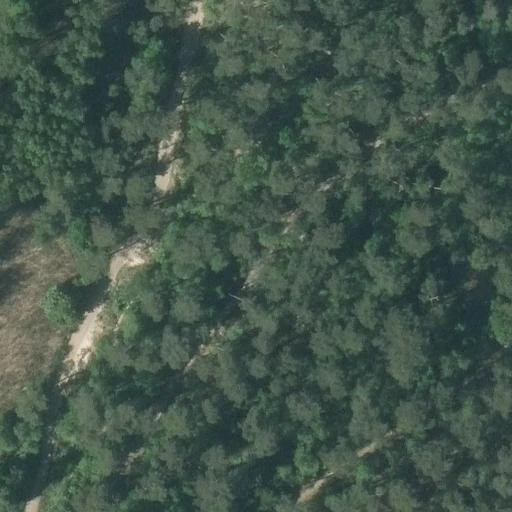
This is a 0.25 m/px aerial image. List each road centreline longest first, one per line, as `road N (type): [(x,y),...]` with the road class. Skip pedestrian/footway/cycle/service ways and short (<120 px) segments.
road 1 (track): [(34,511),(52,391),(105,314),(150,197),(190,0)]
road 2 (track): [(274,511),(511,346)]
